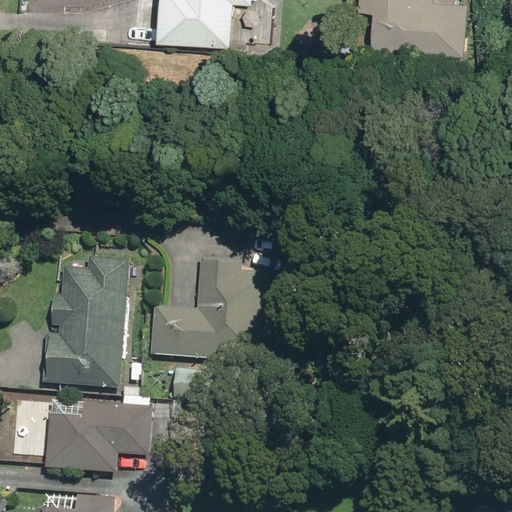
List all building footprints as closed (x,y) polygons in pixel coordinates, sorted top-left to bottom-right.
[(158,0),(155,41),(228,48),(232,2),(252,4),(252,0),(158,0)] [(429,0),(359,0),(359,11),(370,12),(368,55),(466,59),(468,10),(429,8),(429,0)] [(197,308),(154,306),(152,354),(251,360),(257,253),(200,250),(197,308)] [(43,383),(121,387),(129,258),(88,256),(87,268),(64,267),(62,296),(54,295),(52,327),(58,327),(58,336),(46,335),(43,383)] [(52,398),(45,467),(117,475),(120,453),(159,457),(164,410),(52,398)]
